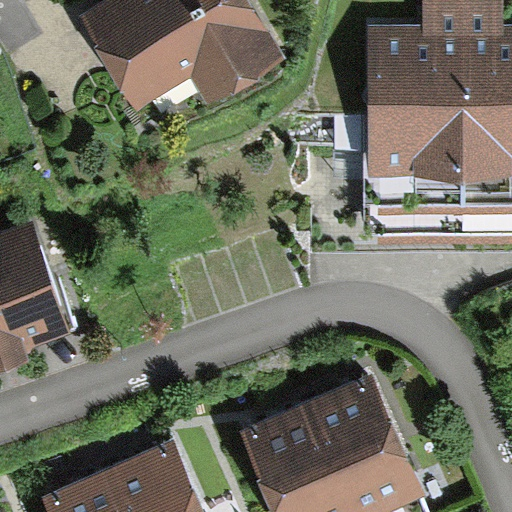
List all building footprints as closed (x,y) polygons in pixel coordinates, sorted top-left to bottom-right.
[(250,0),(112,0),(95,10),(150,103),(199,74),(220,109),(290,68),(250,0)] [(428,0),(428,24),(366,24),(367,210),(511,209),(511,25),(503,26),(503,0),(428,0)] [(40,226),(0,240),(0,362),(79,335),(40,226)] [(398,511),(421,502),(368,375),(248,425),(284,511),(398,511)] [(209,511),(177,440),(51,496),(57,511),(209,511)]
